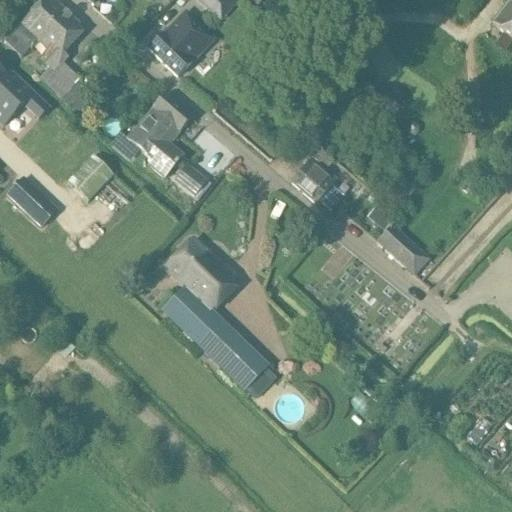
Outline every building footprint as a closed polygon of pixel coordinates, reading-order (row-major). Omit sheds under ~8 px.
[(49,0),(48,0),(21,28),(20,28),(4,45),(21,61),(37,44),(47,53),(37,62),(48,71),(38,81),(61,103),(68,110),(79,98),(72,91),(79,83),(63,67),(68,61),(64,57),(83,36),(77,30),(78,28),(49,0)] [(84,0),(93,9),(102,0),(84,0)] [(197,0),(209,9),(218,18),(222,21),(236,5),(230,0),(197,0)] [(265,0),(246,0),(257,9),(265,0)] [(511,0),(508,4),(510,6),(493,28),(511,42),(511,0)] [(162,39),(148,53),(177,81),(191,67),(190,67),(201,55),(201,54),(210,44),(185,20),(175,29),(174,28),(162,39)] [(0,73),(0,129),(3,132),(35,100),(10,75),(6,80),(0,73)] [(124,143),(126,145),(119,152),(129,160),(136,152),(145,160),(145,161),(150,166),(147,170),(163,184),(184,159),(170,148),(180,136),(191,122),(163,98),(151,112),(124,143)] [(294,162),(305,171),(292,186),(315,207),(334,185),(312,165),(323,152),(312,142),(294,162)] [(93,159),(67,185),(87,206),(113,179),(93,159)] [(194,202),(208,184),(186,167),(172,185),(194,202)] [(40,231),(57,212),(23,181),(6,199),(40,231)] [(392,228),(375,246),(404,272),(404,271),(414,280),(429,263),(419,254),(420,254),(392,228)] [(182,294),(161,315),(205,358),(206,357),(215,348),(230,363),(230,362),(244,348),(212,318),(210,316),(205,310),(233,282),(219,267),(193,242),(163,273),(183,293),(182,294)] [(230,363),(221,371),(245,394),(246,393),(254,385),(230,362),(230,363)]
